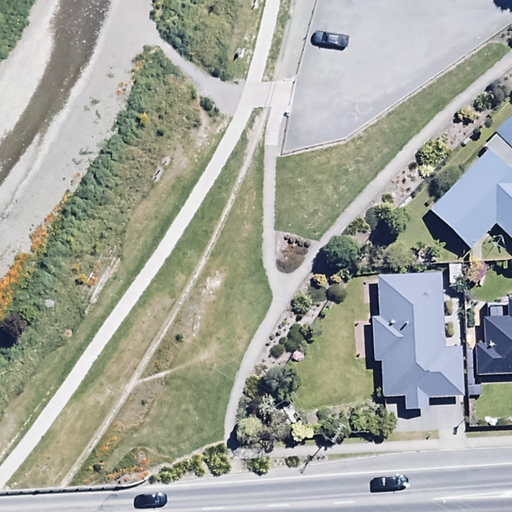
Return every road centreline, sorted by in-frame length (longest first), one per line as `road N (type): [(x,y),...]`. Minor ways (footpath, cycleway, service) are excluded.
road 1 (secondary): [(145,511),(390,499)]
road 2 (secondary): [(390,499),(511,494)]
